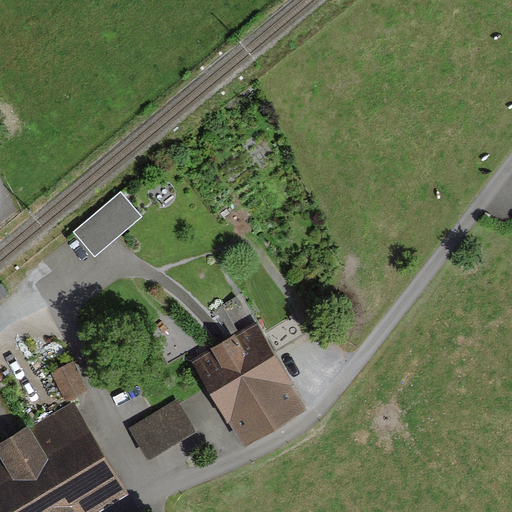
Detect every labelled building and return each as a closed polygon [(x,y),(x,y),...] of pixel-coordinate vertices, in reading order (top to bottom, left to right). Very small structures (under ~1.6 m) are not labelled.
[(142,217),(121,192),(73,232),(95,257),(142,217)] [(261,321),(196,357),(242,440),(307,404),(261,321)] [(88,389),(73,362),(55,371),(69,399),(88,389)] [(148,458),(197,430),(179,398),(130,426),(148,458)] [(87,511),(125,490),(74,404),(0,447),(0,511),(87,511)]
